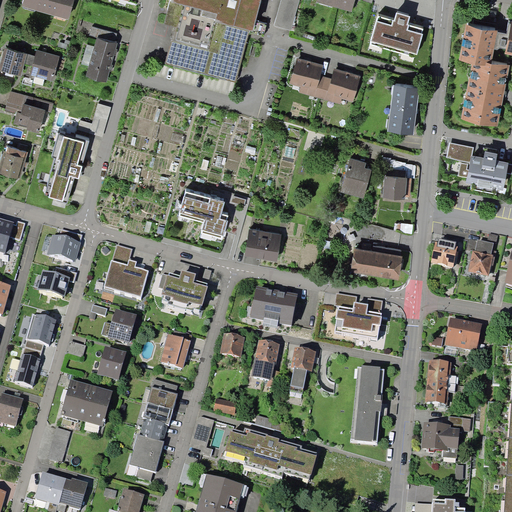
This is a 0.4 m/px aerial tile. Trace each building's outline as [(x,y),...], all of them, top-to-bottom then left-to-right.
[(29,0),(27,5),(72,18),(77,0),(29,0)] [(169,0),(163,23),(174,26),(164,63),(236,81),(249,27),(253,28),(259,0),(169,0)] [(281,0),(274,25),(291,30),(298,0),(281,0)] [(428,0),(398,0),(397,13),(426,16),(428,0)] [(511,17),(507,17),(500,47),(511,49),(511,17)] [(495,25),(461,20),(454,59),(472,61),(460,117),(496,123),(506,61),(488,57),(495,25)] [(90,34),(95,35),(114,40),(116,33),(92,27),(90,34)] [(114,40),(95,35),(84,75),(105,81),(116,40),(114,40)] [(31,53),(7,46),(1,66),(25,74),(31,53)] [(61,55),(39,50),(33,74),(55,80),(61,55)] [(320,64),(297,57),(290,80),(303,83),(302,89),(339,99),(340,94),(352,98),(359,74),(334,67),(331,76),(318,73),(320,64)] [(416,84),(390,81),(385,126),(410,129),(416,84)] [(51,102),(11,91),(6,109),(17,112),(15,120),(44,128),(51,102)] [(101,141),(59,130),(41,193),(83,205),(101,141)] [(10,150),(6,150),(0,170),(23,177),(31,149),(12,144),(10,150)] [(361,193),(368,167),(345,162),(339,188),(361,193)] [(407,167),(384,165),(382,194),(404,196),(407,167)] [(229,199),(188,188),(183,207),(195,210),(190,229),(219,237),(229,199)] [(279,233),(247,228),(243,254),(275,259),(279,233)] [(19,236),(0,231),(0,261),(3,250),(15,253),(19,236)] [(456,246),(434,242),(430,266),(452,270),(456,246)] [(476,243),(473,255),(489,258),(492,246),(476,243)] [(68,251),(44,245),(36,274),(61,281),(68,251)] [(399,252),(351,245),(347,269),(395,276),(399,252)] [(473,255),(471,254),(467,275),(488,279),(493,259),(489,258),(473,255)] [(129,264),(113,260),(107,286),(143,295),(149,269),(136,266),(138,260),(131,259),(129,264)] [(182,277),(170,274),(164,299),(203,309),(210,285),(196,281),(198,273),(184,270),(182,277)] [(8,288),(0,285),(0,316),(0,317),(8,288)] [(295,300),(252,291),(247,319),(290,327),(295,300)] [(395,309),(374,306),(372,323),(392,326),(395,309)] [(106,310),(92,307),(89,319),(104,322),(106,310)] [(133,317),(112,312),(105,341),(126,346),(133,317)] [(40,321),(22,317),(10,361),(30,366),(34,350),(39,351),(45,331),(38,329),(40,321)] [(482,326),(449,319),(443,347),(474,353),(482,326)] [(243,339),(221,334),(216,355),(238,360),(243,339)] [(188,344),(166,338),(158,365),(181,371),(188,344)] [(279,344),(257,340),(250,378),(272,382),(279,344)] [(86,347),(68,342),(65,355),(83,360),(86,347)] [(124,355),(101,349),(94,378),(116,384),(124,355)] [(314,353),(293,349),(289,369),(310,373),(314,353)] [(511,511),(511,354),(508,354),(497,511),(511,511)] [(450,362),(426,360),(423,405),(445,407),(446,393),(455,394),(455,378),(449,378),(450,362)] [(387,369),(353,366),(345,444),(379,447),(387,369)] [(109,394),(67,383),(58,417),(100,428),(109,394)] [(178,393),(153,386),(145,416),(169,423),(178,393)] [(21,400),(0,395),(0,424),(14,428),(21,400)] [(236,403),(216,399),(213,411),(233,415),(236,403)] [(447,427),(422,423),(419,450),(443,453),(441,464),(456,465),(457,447),(470,448),(469,419),(447,417),(447,427)] [(168,425),(145,418),(141,432),(164,439),(168,425)] [(71,434),(55,429),(47,458),(63,463),(71,434)] [(316,454),(228,430),(221,458),(308,482),(316,454)] [(163,441),(140,435),(132,463),(156,469),(163,441)] [(83,486),(39,474),(32,500),(76,511),(83,486)] [(235,511),(242,487),(204,477),(194,511),(235,511)] [(138,511),(142,495),(121,491),(116,511),(138,511)]
